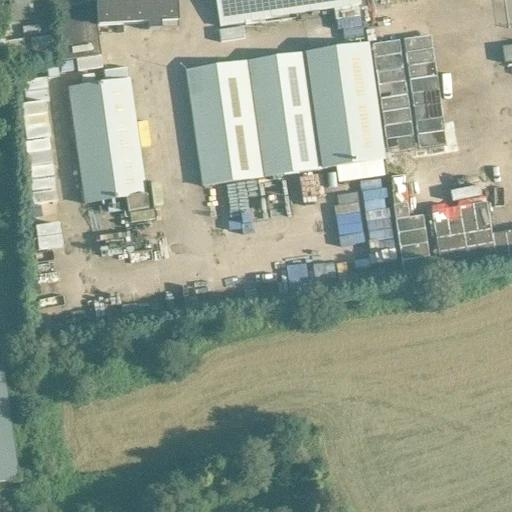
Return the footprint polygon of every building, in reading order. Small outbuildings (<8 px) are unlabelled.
[(22,0),(9,1),(11,22),(51,17),(49,0),(22,0)] [(53,0),(64,62),(101,56),(96,26),(147,23),(148,29),(177,28),(175,0),(53,0)] [(218,0),(222,24),(279,16),(336,7),(337,20),(361,16),(359,4),(361,4),(360,0),(381,0),(381,1),(386,0),(218,0)] [(127,33),(126,25),(118,25),(119,33),(105,34),(107,57),(141,55),(140,32),(127,33)] [(54,37),(29,39),(31,59),(56,56),(54,37)] [(24,40),(5,43),(7,62),(26,60),(31,59),(29,39),(24,40)] [(188,71),(205,187),(386,160),(369,44),(188,71)] [(129,212),(148,209),(129,80),(68,89),(85,204),(127,198),(129,212)] [(0,110),(10,104),(4,94),(0,96),(0,110)] [(439,107),(390,114),(397,160),(455,152),(451,121),(441,123),(439,107)] [(62,209),(59,185),(36,189),(39,212),(62,209)] [(394,239),(393,188),(371,189),(372,240),(394,239)] [(438,211),(445,253),(501,243),(494,201),(438,211)] [(424,247),(432,247),(431,221),(410,221),(410,240),(423,240),(424,247)] [(24,333),(8,335),(10,349),(26,346),(24,333)] [(0,482),(18,480),(2,362),(0,361),(0,482)]
